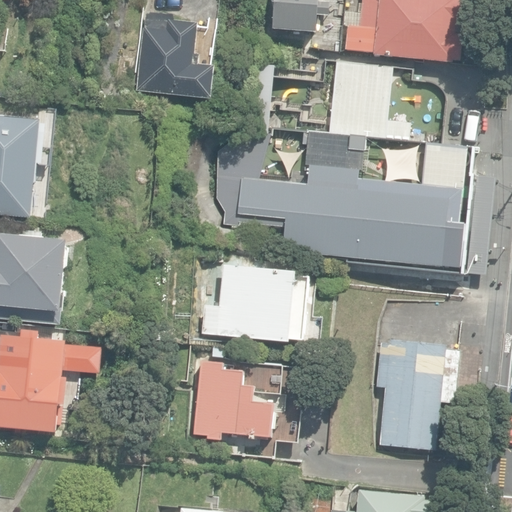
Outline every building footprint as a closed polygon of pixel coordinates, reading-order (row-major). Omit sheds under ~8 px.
[(276,0),(274,31),(317,35),(320,0),(276,0)] [(347,50),(461,63),(468,0),(364,0),(361,28),(349,26),(347,50)] [(138,91),(213,100),(217,65),(200,63),(202,54),(197,53),(201,23),(176,20),(176,15),(148,12),(138,91)] [(393,64),(337,59),(331,132),(365,135),(409,139),(410,119),(389,117),(393,64)] [(0,214),(35,218),(40,163),(46,164),(50,126),(43,125),(43,121),(0,116),(0,214)] [(263,177),(270,132),(234,137),(215,158),(218,196),(228,212),(226,226),(256,229),(267,237),(268,248),(461,267),(468,185),(361,176),(365,135),(331,132),(309,130),(306,181),(263,177)] [(0,318),(63,325),(69,260),(71,241),(44,239),(45,231),(29,230),(28,236),(0,233),(0,318)] [(205,334),(292,342),(299,272),(227,265),(223,306),(208,305),(205,334)] [(0,426),(60,432),(63,404),(68,404),(70,376),(65,376),(69,341),(41,339),(42,331),(24,330),(24,336),(3,334),(0,367),(0,426)] [(383,442),(439,447),(443,399),(459,401),(464,347),(384,339),(380,384),(388,384),(383,442)] [(210,438),(224,439),(224,432),(274,437),(277,404),(255,401),(256,387),(244,385),(246,371),(225,369),(226,363),(204,361),(197,434),(210,435),(210,438)] [(433,511),(434,499),(427,499),(428,496),(360,490),(358,510),(330,507),(329,511),(433,511)]
